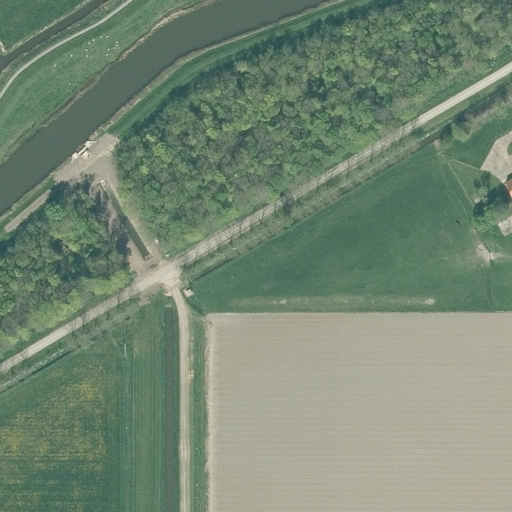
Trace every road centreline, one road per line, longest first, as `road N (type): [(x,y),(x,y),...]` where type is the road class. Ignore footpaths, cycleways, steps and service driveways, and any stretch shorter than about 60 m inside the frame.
road 1 (unclassified): [(0,369),(511,67)]
road 2 (track): [(0,233),(194,67),(374,0)]
road 3 (track): [(183,511),(184,305),(95,154)]
